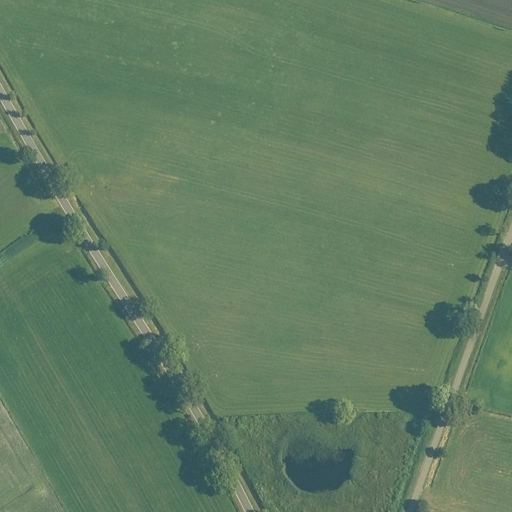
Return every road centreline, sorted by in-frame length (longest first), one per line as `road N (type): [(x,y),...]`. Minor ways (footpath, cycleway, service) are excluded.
road 1 (unclassified): [(247,511),(0,93)]
road 2 (unclassified): [(409,511),(511,228)]
